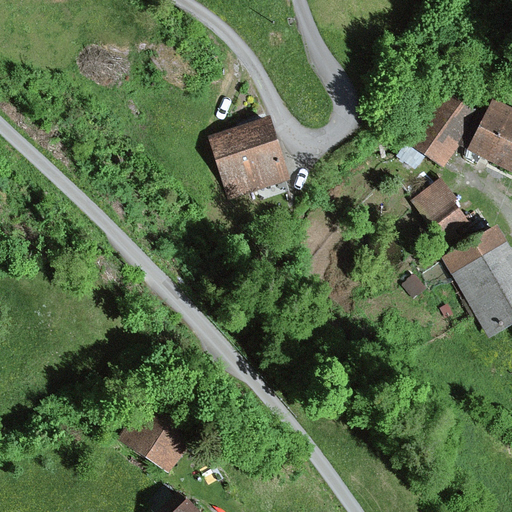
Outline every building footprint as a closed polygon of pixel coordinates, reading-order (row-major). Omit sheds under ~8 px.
[(473,113),(433,89),(400,143),(440,167),(473,113)] [(511,115),(487,104),(464,155),(511,176),(511,115)] [(265,121),(207,138),(226,200),(284,183),(265,121)] [(445,236),(472,218),(444,177),(417,196),(445,236)] [(511,265),(493,231),(439,262),(482,337),(511,320),(511,265)] [(142,404),(117,440),(168,475),(193,439),(142,404)] [(196,511),(187,502),(175,511),(196,511)]
